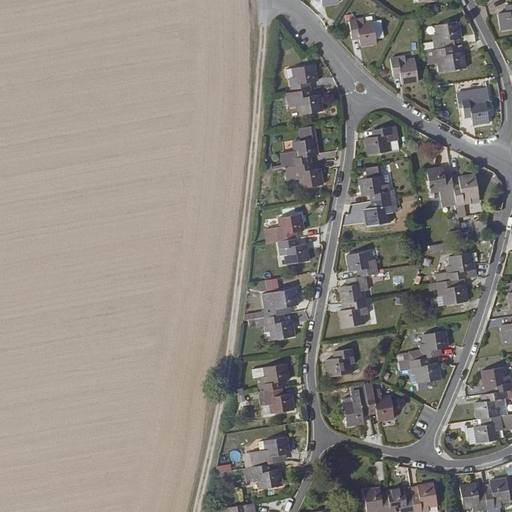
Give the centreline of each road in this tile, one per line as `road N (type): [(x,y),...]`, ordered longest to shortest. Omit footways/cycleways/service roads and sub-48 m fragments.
road 1 (residential): [(196,511),(231,342),(267,0)]
road 2 (residential): [(318,435),(311,364),(320,285),(360,87)]
road 3 (residential): [(511,195),(466,349),(421,461)]
road 4 (residential): [(493,163),(507,134),(507,94),(468,0)]
road 5 (residential): [(493,163),(360,87)]
road 6 (residential): [(360,87),(311,21),(271,0)]
